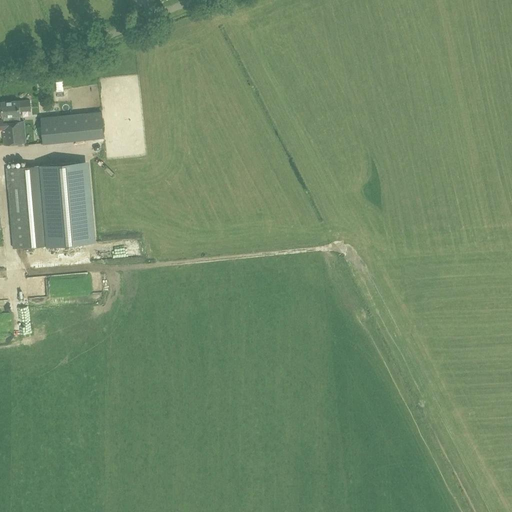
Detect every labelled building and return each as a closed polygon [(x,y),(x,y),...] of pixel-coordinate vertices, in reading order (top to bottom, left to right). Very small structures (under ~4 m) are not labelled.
[(0,129),(3,129),(4,145),(26,143),(24,121),(20,121),(20,115),(20,111),(31,110),(30,100),(19,101),(19,100),(1,102),(2,117),(4,117),(4,119),(0,119),(0,129)] [(102,111),(41,117),(44,144),(104,138),(102,111)] [(89,161),(7,168),(14,249),(95,242),(89,161)] [(85,292),(93,292),(93,274),(85,274),(85,292)] [(35,281),(36,293),(48,293),(47,280),(35,281)]
